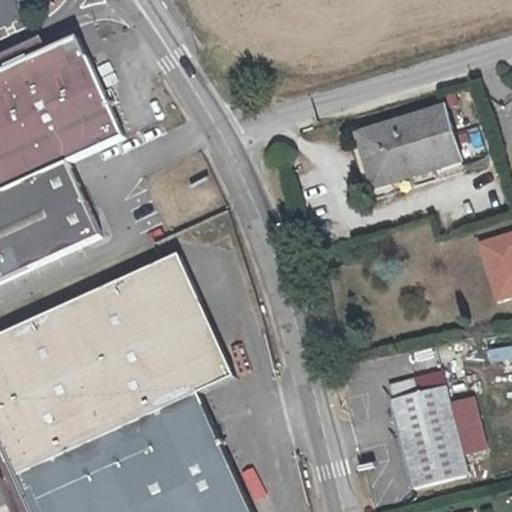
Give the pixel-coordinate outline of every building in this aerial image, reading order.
[(73,44),(0,78),(0,99),(81,62),(73,44)] [(0,195),(61,167),(118,141),(81,62),(0,99),(0,195)] [(467,160),(453,108),(367,132),(381,184),(467,160)] [(0,283),(55,258),(95,240),(83,215),(61,167),(0,195),(0,283)] [(511,224),(475,235),(491,294),(511,288),(511,224)] [(0,346),(0,436),(22,484),(204,399),(241,381),(184,260),(0,346)] [(426,393),(422,376),(394,383),(419,489),(469,476),(448,387),(426,393)] [(253,511),(204,399),(22,484),(34,511),(253,511)]
